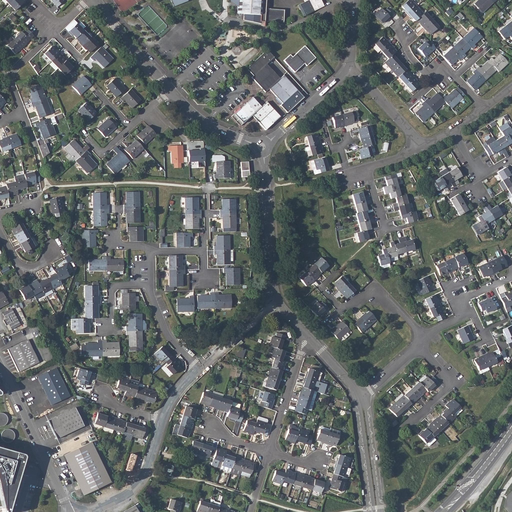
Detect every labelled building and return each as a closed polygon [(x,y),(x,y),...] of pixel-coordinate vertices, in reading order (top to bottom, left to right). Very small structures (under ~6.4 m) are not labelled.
[(11,0),(8,4),(15,11),(24,2),(21,0),(11,0)] [(237,14),(244,14),(262,15),(262,0),(170,0),(174,7),(188,1),(187,0),(238,0),(238,1),(239,1),(239,7),(238,7),(237,14)] [(262,0),(262,15),(261,21),(264,21),(284,23),(285,10),(266,8),(266,0),(262,0)] [(303,0),(305,2),(298,5),(303,16),(324,6),(320,0),(303,0)] [(404,11),(407,15),(416,6),(410,0),(408,0),(401,7),(404,10),(404,11)] [(493,2),(490,0),(478,0),(474,4),(478,9),(477,11),(480,14),(493,2)] [(416,6),(407,15),(411,19),(412,18),(415,21),(417,20),(423,14),(416,6)] [(381,9),(374,16),(381,24),(385,20),(386,21),(392,15),(386,8),(383,11),(381,9)] [(423,14),(417,20),(420,23),(419,24),(423,28),(432,20),(425,12),(423,14)] [(261,21),(262,15),(244,14),(244,20),(261,24),(261,21)] [(432,20),(423,28),(426,32),(427,31),(430,34),(438,27),(432,20)] [(73,35),(76,38),(84,31),(77,24),(68,32),(72,36),(73,35)] [(511,35),(504,26),(497,32),(499,34),(503,40),(504,40),(508,36),(511,40),(511,39),(511,35)] [(474,28),(463,39),(470,47),(472,49),(475,46),(474,44),(482,37),(476,31),(474,28)] [(21,32),(14,39),(23,48),(26,44),(26,43),(33,36),(28,30),(23,34),(21,32)] [(84,31),(76,38),(79,42),(78,43),(82,47),(91,38),(84,31)] [(374,45),(381,52),(390,44),(386,39),(385,40),(382,37),(374,45)] [(91,38),(82,47),(86,50),(87,49),(90,53),(98,45),(91,38)] [(23,48),(14,39),(7,46),(14,54),(18,51),(19,51),(23,48)] [(463,39),(453,48),(462,58),(465,55),(464,53),(470,47),(463,39)] [(435,48),(429,42),(427,44),(424,42),(417,49),(425,57),(428,54),(429,54),(435,49),(435,48)] [(390,44),(381,52),(388,59),(392,55),(396,52),(393,48),(390,44)] [(283,61),(288,65),(295,72),(301,66),(299,64),(302,61),(304,63),(306,66),(315,58),(304,46),(292,57),(290,55),(283,61)] [(44,54),(51,61),(59,53),(56,49),(55,50),(51,47),(44,54)] [(101,47),(90,58),(93,61),(95,59),(104,68),(113,59),(101,47)] [(462,58),(453,48),(443,57),(451,65),(457,59),(459,61),(462,58)] [(267,50),(247,68),(253,76),(251,77),(254,80),(256,78),(258,81),(262,85),(264,87),(263,88),(262,89),(265,92),(269,89),(282,103),(280,105),(287,113),(304,97),(284,75),(280,79),(267,64),(274,57),(267,50)] [(59,53),(51,61),(58,68),(65,61),(62,58),(63,57),(59,53)] [(492,58),(489,61),(496,70),(498,72),(508,63),(503,57),(500,54),(494,60),(492,58)] [(388,59),(384,63),(391,70),(400,62),(396,58),(395,59),(392,55),(388,59)] [(65,61),(58,68),(69,80),(75,74),(71,70),(73,67),(70,64),(69,65),(65,61)] [(478,67),(475,69),(485,80),(496,70),(489,61),(481,69),(478,67)] [(400,62),(391,70),(398,77),(406,70),(402,66),(403,65),(400,62)] [(46,77),(52,67),(47,64),(42,71),(35,65),(33,68),(46,77)] [(485,80),(475,69),(472,72),(474,74),(466,82),(474,90),(485,80)] [(406,70),(398,77),(404,85),(413,76),(410,72),(409,73),(406,70)] [(413,76),(404,85),(411,92),(419,84),(416,81),(417,80),(413,76)] [(83,77),(72,87),(80,95),(83,92),(82,92),(87,87),(88,88),(91,85),(83,77)] [(263,88),(264,87),(262,85),(258,81),(256,78),(254,80),(262,89),(263,88)] [(114,79),(106,86),(109,90),(109,89),(114,94),(114,95),(116,97),(125,90),(114,79)] [(30,99),(31,104),(45,98),(40,85),(29,89),(32,98),(30,99)] [(458,88),(456,91),(461,97),(464,95),(458,88)] [(130,89),(120,99),(123,102),(125,100),(132,108),(140,101),(130,89)] [(445,95),(441,98),(445,102),(451,109),(462,98),(461,97),(456,91),(454,90),(446,97),(445,95)] [(427,98),(424,101),(433,112),(445,102),(441,98),(437,93),(429,100),(427,98)] [(235,114),(232,116),(241,126),(244,123),(252,116),(266,130),(281,116),(267,101),(262,106),(253,97),(235,114)] [(45,98),(31,104),(33,108),(35,107),(40,118),(51,114),(45,98)] [(433,112),(424,101),(421,104),(422,107),(415,114),(422,122),(433,112)] [(77,110),(88,121),(96,114),(93,111),(88,106),(89,106),(86,102),(77,110)] [(351,112),(341,115),(345,126),(350,125),(350,124),(354,122),(351,112)] [(345,126),(341,115),(332,117),(335,128),(340,127),(340,128),(345,126)] [(53,117),(35,124),(37,128),(39,127),(43,139),(55,135),(52,126),(56,124),(53,117)] [(108,119),(97,129),(105,138),(107,135),(112,130),(113,130),(116,127),(108,119)] [(507,124),(499,129),(503,136),(509,145),(511,143),(509,139),(511,136),(511,131),(509,127),(507,124)] [(156,134),(148,126),(145,128),(145,129),(140,134),(140,133),(137,136),(145,144),(156,134)] [(369,126),(358,129),(359,133),(358,133),(360,139),(371,135),(369,126)] [(306,136),(309,146),(321,143),(319,138),(318,138),(317,134),(306,136)] [(11,135),(7,137),(11,148),(20,145),(16,135),(12,137),(11,135)] [(371,135),(360,139),(361,143),(362,143),(363,148),(369,146),(374,145),(371,135)] [(493,136),(485,142),(487,146),(492,154),(497,151),(500,156),(503,154),(495,141),(493,136)] [(503,136),(495,141),(503,154),(506,152),(504,148),(509,145),(503,136)] [(11,148),(7,137),(2,139),(2,140),(0,141),(0,147),(2,152),(11,148)] [(75,160),(76,161),(86,151),(89,148),(86,145),(82,149),(73,140),(64,148),(69,153),(66,156),(72,162),(75,160)] [(144,149),(136,140),(132,143),(133,144),(128,148),(125,151),(132,159),(144,149)] [(321,143),(309,146),(312,156),(322,153),(321,148),(322,148),(321,143)] [(116,146),(112,150),(117,155),(106,166),(114,175),(129,161),(116,146)] [(182,146),(168,146),(168,152),(171,152),(172,163),(183,163),(182,146)] [(363,148),(359,149),(360,154),(359,154),(360,159),(372,156),(369,146),(363,148)] [(487,146),(484,148),(486,151),(489,156),(492,154),(487,146)] [(201,150),(188,151),(189,162),(198,162),(198,168),(206,168),(205,148),(201,149),(201,150)] [(86,151),(76,161),(87,173),(96,165),(88,156),(89,154),(86,151)] [(217,174),(214,174),(214,179),(229,178),(229,161),(224,161),(224,157),(221,156),(212,156),(213,162),(217,161),(217,174)] [(314,175),(321,173),(329,170),(327,161),(325,161),(324,157),(314,160),(310,161),(314,175)] [(248,162),(240,163),(241,177),(249,177),(248,162)] [(456,167),(448,172),(456,185),(458,188),(461,186),(457,179),(462,176),(456,167)] [(506,167),(497,172),(502,181),(511,174),(511,169),(509,172),(506,167)] [(34,173),(24,175),(26,186),(31,186),(31,184),(36,183),(36,182),(40,181),(40,180),(39,172),(34,173)] [(448,172),(440,177),(446,186),(450,183),(453,187),(456,185),(448,172)] [(511,174),(502,181),(498,183),(503,191),(504,190),(511,185),(511,174)] [(16,178),(15,179),(16,182),(17,192),(22,191),(22,190),(27,189),(26,186),(24,175),(15,177),(16,178)] [(440,177),(432,182),(437,191),(442,188),(445,192),(448,190),(446,186),(440,177)] [(383,187),(384,191),(398,187),(395,178),(385,181),(387,186),(383,187)] [(16,182),(6,184),(6,187),(8,195),(13,194),(13,195),(18,194),(17,192),(16,182)] [(6,187),(0,188),(0,200),(4,200),(4,198),(8,197),(8,195),(6,187)] [(398,187),(384,191),(385,194),(389,193),(391,199),(395,197),(401,196),(398,187)] [(123,205),(123,209),(139,209),(138,192),(126,192),(126,205),(123,205)] [(362,192),(352,195),(355,204),(369,200),(368,196),(363,198),(362,192)] [(93,193),(93,210),(109,210),(109,205),(106,205),(106,193),(93,193)] [(458,194),(449,199),(454,207),(467,200),(465,196),(461,199),(458,194)] [(392,204),(393,208),(408,204),(405,195),(401,196),(395,197),(397,203),(392,204)] [(60,197),(50,200),(50,204),(51,203),(53,210),(52,210),(53,214),(64,212),(60,197)] [(185,198),(186,215),(201,214),(201,210),(198,210),(198,197),(185,198)] [(220,210),(220,214),(235,214),(235,199),(222,199),(222,210),(220,210)] [(369,200),(355,204),(357,213),(365,211),(367,210),(365,205),(370,203),(369,200)] [(467,200),(454,207),(459,215),(466,211),(468,210),(465,205),(469,203),(467,200)] [(408,204),(393,208),(394,211),(399,210),(400,215),(410,213),(408,204)] [(489,205),(486,207),(493,220),(501,215),(501,214),(499,210),(496,206),(491,209),(489,205)] [(485,213),(480,216),(485,224),(493,220),(486,207),(482,208),(485,213)] [(139,209),(123,209),(123,214),(126,214),(126,224),(139,223),(139,209)] [(109,210),(93,210),(94,227),(106,226),(106,214),(109,214),(109,210)] [(357,213),(355,214),(358,222),(372,218),(371,215),(367,216),(365,211),(357,213)] [(410,213),(400,215),(401,219),(406,218),(407,224),(417,221),(415,211),(410,213)] [(201,214),(186,215),(186,229),(198,229),(198,219),(201,219),(201,214)] [(235,214),(220,214),(220,218),(223,218),(223,228),(235,228),(235,214)] [(479,222),(474,225),(479,234),(488,229),(485,224),(480,216),(477,218),(479,222)] [(372,218),(358,222),(360,232),(370,229),(369,223),(373,222),(372,218)] [(12,230),(14,235),(25,230),(20,221),(11,226),(13,230),(12,230)] [(474,225),(471,226),(476,236),(479,234),(474,225)] [(142,227),(127,228),(127,232),(130,232),(130,242),(142,242),(142,227)] [(360,232),(356,233),(359,242),(369,239),(367,234),(372,233),(370,229),(360,232)] [(25,230),(14,235),(17,240),(18,239),(20,243),(30,238),(25,230)] [(98,230),(82,231),(83,247),(95,247),(95,235),(98,235),(98,230)] [(192,233),(176,233),(177,248),(189,247),(189,237),(192,237),(192,233)] [(214,246),(214,251),(229,250),(229,236),(217,236),(217,246),(214,246)] [(405,237),(401,238),(405,252),(406,256),(416,253),(412,240),(406,241),(405,237)] [(20,243),(19,244),(22,249),(23,248),(25,252),(35,247),(30,238),(20,243)] [(399,243),(394,245),(396,255),(405,252),(401,238),(398,239),(399,243)] [(390,247),(385,249),(388,262),(398,260),(396,255),(394,245),(393,242),(389,243),(390,247)] [(383,254),(377,256),(380,268),(390,266),(388,262),(385,249),(381,250),(383,254)] [(229,250),(214,251),(214,255),(217,255),(217,265),(229,265),(229,261),(229,250)] [(462,253),(453,257),(458,268),(462,266),(463,267),(467,264),(462,253)] [(181,256),(169,256),(169,270),(185,270),(184,266),(182,266),(181,256)] [(106,271),(106,257),(102,257),(102,260),(88,260),(88,271),(106,271)] [(110,257),(106,257),(106,271),(107,271),(114,271),(114,275),(121,275),(121,271),(123,271),(123,259),(110,260),(110,257)] [(453,257),(444,261),(449,273),(454,271),(454,269),(458,268),(453,257)] [(321,258),(313,265),(321,273),(324,270),(325,270),(329,267),(321,258)] [(496,259),(487,263),(492,274),(497,272),(497,271),(501,269),(505,267),(500,258),(496,259)] [(444,261),(435,266),(440,276),(444,274),(445,275),(449,273),(444,261)] [(492,274),(487,263),(478,268),(482,277),(487,275),(488,276),(492,274)] [(313,265),(306,271),(314,280),(318,277),(317,276),(321,273),(313,265)] [(58,268),(53,270),(55,273),(59,281),(68,276),(63,266),(59,269),(58,268)] [(229,269),(224,269),(224,273),(226,273),(227,285),(239,285),(239,268),(229,269)] [(185,270),(169,270),(170,287),(182,287),(182,275),(185,275),(185,270)] [(314,280),(306,271),(299,278),(306,286),(310,283),(310,284),(314,280)] [(51,277),(47,279),(52,289),(61,284),(59,281),(55,273),(50,276),(51,277)] [(335,288),(339,292),(348,284),(341,276),(333,284),(336,287),(335,288)] [(427,276),(416,281),(423,295),(433,290),(431,286),(431,287),(428,281),(428,280),(427,276)] [(42,280),(38,283),(42,290),(44,293),(52,289),(47,279),(43,281),(42,280)] [(32,283),(28,286),(33,295),(42,290),(38,283),(36,280),(31,282),(32,283)] [(348,284),(339,292),(343,296),(344,295),(347,298),(355,291),(348,284)] [(33,295),(28,286),(23,288),(23,287),(18,289),(24,300),(33,295)] [(85,286),(86,300),(101,300),(100,296),(98,296),(97,286),(85,286)] [(509,294),(501,299),(505,308),(510,306),(511,304),(511,291),(508,293),(509,294)] [(119,306),(119,310),(134,310),(134,293),(122,294),(122,306),(119,306)] [(214,308),(213,293),(209,293),(209,296),(197,296),(197,309),(214,308)] [(218,293),(213,293),(214,308),(231,308),(230,296),(218,296),(218,293)] [(435,295),(425,299),(429,308),(440,303),(438,298),(436,299),(435,295)] [(189,299),(176,300),(177,312),(193,312),(193,297),(189,297),(189,299)] [(486,300),(478,303),(482,311),(485,310),(486,313),(495,309),(491,299),(487,301),(486,300)] [(101,300),(86,300),(86,319),(92,318),(95,318),(98,318),(98,305),(101,305),(101,300)] [(317,302),(309,308),(317,317),(320,314),(320,315),(328,308),(322,302),(319,304),(317,302)] [(440,303),(429,308),(433,317),(435,316),(437,321),(445,318),(443,313),(441,309),(442,308),(440,303)] [(12,308),(3,314),(5,319),(3,320),(6,326),(9,325),(12,329),(21,325),(12,308)] [(364,313),(360,317),(368,326),(376,319),(368,311),(364,314),(364,313)] [(126,327),(126,331),(141,331),(141,314),(128,314),(129,326),(126,327)] [(357,321),(353,325),(361,333),(364,330),(366,333),(368,331),(366,328),(368,326),(360,317),(356,321),(357,321)] [(86,319),(77,319),(77,333),(89,333),(89,323),(92,323),(92,318),(86,319)] [(333,328),(330,331),(338,340),(349,329),(341,321),(338,324),(339,324),(334,329),(333,328)] [(467,325),(457,330),(463,344),(473,339),(471,335),(468,329),(469,329),(467,325)] [(511,325),(502,329),(504,333),(503,334),(507,344),(511,341),(511,325)] [(141,331),(126,331),(126,335),(129,335),(129,352),(142,352),(141,331)] [(272,337),(269,346),(274,348),(280,350),(281,346),(282,347),(286,336),(277,333),(276,338),(272,337)] [(28,340),(7,350),(18,372),(38,362),(28,340)] [(102,356),(102,341),(98,341),(98,343),(85,344),(85,346),(81,346),(81,355),(85,355),(85,356),(102,356)] [(106,341),(102,341),(102,356),(119,356),(119,343),(106,343),(106,341)] [(162,347),(153,354),(160,362),(163,360),(165,362),(172,356),(166,350),(165,351),(162,347)] [(274,348),(271,357),(274,358),(283,361),(284,356),(283,355),(285,351),(280,350),(274,348)] [(487,353),(482,355),(487,366),(496,362),(492,352),(488,354),(487,353)] [(487,366),(482,355),(478,357),(478,359),(474,360),(478,371),(480,374),(489,370),(487,366)] [(172,356),(165,362),(168,365),(166,368),(172,375),(180,367),(177,364),(178,363),(172,356)] [(274,358),(271,368),(282,371),(283,367),(284,367),(286,362),(283,361),(274,358)] [(38,377),(51,405),(69,396),(55,368),(38,377)] [(271,368),(268,377),(280,381),(282,375),(281,375),(282,371),(271,368)] [(306,373),(304,378),(319,382),(322,373),(308,368),(307,373),(306,373)] [(91,372),(80,369),(77,378),(81,379),(80,383),(88,386),(91,377),(89,376),(91,372)] [(421,383),(420,384),(426,391),(427,392),(431,389),(432,390),(436,386),(427,377),(426,378),(424,376),(419,381),(421,383)] [(280,381),(268,377),(264,387),(276,390),(277,387),(278,387),(280,381)] [(120,390),(125,392),(129,381),(119,378),(116,388),(120,389),(120,390)] [(302,387),(316,392),(317,392),(320,383),(319,382),(304,378),(303,383),(302,387)] [(125,392),(124,395),(129,397),(130,396),(134,397),(138,384),(139,382),(129,379),(129,381),(125,392)] [(418,382),(411,389),(419,398),(423,394),(422,394),(426,391),(420,384),(418,382)] [(138,384),(134,397),(139,399),(139,400),(143,401),(147,390),(143,389),(144,386),(138,384)] [(300,392),(298,397),(310,400),(313,401),(316,392),(302,387),(300,392)] [(411,389),(404,396),(411,404),(415,401),(419,398),(411,389)] [(147,390),(143,401),(148,403),(149,402),(153,403),(157,393),(147,390)] [(203,392),(199,404),(204,405),(204,406),(208,407),(209,407),(212,395),(203,392)] [(212,395),(209,407),(213,408),(213,409),(218,410),(222,399),(223,395),(213,392),(212,395)] [(264,402),(262,407),(271,410),(274,400),(273,400),(275,396),(263,392),(260,401),(264,402)] [(404,396),(396,403),(404,412),(408,408),(408,407),(411,404),(404,396)] [(295,406),(293,411),(303,414),(305,415),(310,400),(298,397),(296,402),(297,402),(296,407),(295,406)] [(222,399),(218,410),(223,412),(223,411),(228,413),(230,406),(231,402),(231,401),(222,399)] [(449,402),(445,405),(447,408),(455,417),(462,410),(453,400),(449,403),(449,402)] [(228,413),(226,417),(230,419),(230,420),(240,423),(243,414),(238,413),(239,409),(240,405),(231,402),(230,406),(228,413)] [(404,412),(396,403),(389,409),(396,417),(400,414),(400,415),(404,412)] [(185,406),(182,416),(194,419),(195,416),(197,410),(185,406)] [(74,408),(47,421),(56,439),(83,426),(74,408)] [(444,412),(440,416),(448,424),(455,417),(447,408),(443,411),(444,412)] [(8,423),(9,419),(8,417),(7,415),(4,413),(2,412),(0,412),(0,425),(2,426),(4,426),(6,424),(8,423)] [(94,423),(104,427),(107,417),(103,415),(103,414),(98,413),(94,423)] [(182,416),(179,425),(191,429),(193,424),(192,424),(194,419),(182,416)] [(436,418),(432,422),(440,431),(448,424),(440,416),(437,419),(436,418)] [(104,427),(102,431),(112,434),(113,430),(116,418),(111,417),(111,418),(107,417),(104,427)] [(256,423),(253,432),(259,434),(259,433),(263,434),(267,420),(266,419),(259,417),(258,421),(257,420),(256,423)] [(116,418),(113,430),(122,432),(126,422),(121,421),(121,420),(116,418)] [(247,434),(252,435),(253,432),(256,423),(246,420),(242,432),(247,433),(247,434)] [(122,432),(121,437),(131,440),(132,436),(136,424),(130,423),(130,424),(126,422),(122,432)] [(429,426),(426,429),(433,437),(440,431),(432,422),(428,425),(429,426)] [(136,424),(132,436),(142,439),(145,429),(141,427),(141,426),(136,424)] [(191,429),(179,425),(176,435),(187,438),(189,434),(190,434),(191,429)] [(320,442),(325,444),(329,432),(330,429),(322,427),(321,430),(320,429),(316,440),(320,441),(320,442)] [(15,438),(16,436),(15,433),(14,431),(11,429),(9,429),(7,429),(4,431),(3,433),(2,436),(3,439),(5,441),(7,442),(9,443),(11,442),(14,440),(15,438)] [(289,442),(294,444),(295,440),(298,432),(288,429),(284,440),(289,442)] [(298,432),(295,440),(299,441),(299,442),(309,445),(311,437),(307,435),(308,432),(299,429),(298,432)] [(433,437),(426,429),(422,432),(421,432),(417,435),(426,444),(433,437)] [(329,432),(325,444),(330,446),(331,445),(335,446),(338,435),(329,432)] [(189,452),(199,455),(203,443),(197,441),(197,442),(193,441),(189,452)] [(83,446),(63,455),(73,475),(101,463),(94,449),(91,442),(83,446)] [(203,443),(199,455),(208,458),(212,447),(207,446),(207,444),(203,443)] [(0,508),(3,508),(3,511),(9,511),(25,458),(25,456),(23,454),(0,447),(0,508)] [(216,448),(211,466),(217,468),(219,461),(222,462),(225,454),(226,451),(221,449),(221,450),(216,448)] [(231,455),(225,454),(222,462),(220,469),(230,472),(234,457),(230,456),(231,455)] [(336,458),(334,464),(347,468),(350,459),(338,455),(337,459),(336,458)] [(234,457),(230,472),(239,475),(244,460),(239,458),(239,459),(234,457)] [(244,460),(239,475),(249,478),(253,464),(249,462),(249,461),(244,460)] [(101,463),(73,475),(83,496),(110,483),(101,463)] [(334,469),(332,474),(341,477),(344,477),(345,474),(348,475),(350,469),(347,468),(334,464),(333,469),(334,469)] [(285,472),(282,481),(291,484),(295,473),(291,471),(286,469),(285,472)] [(271,481),(281,485),(282,481),(285,472),(280,471),(280,472),(275,470),(271,481)] [(295,473),(291,484),(301,487),(305,475),(300,473),(299,474),(295,473)] [(341,477),(332,474),(329,483),(330,484),(329,488),(340,492),(343,482),(340,481),(341,477)] [(305,475),(301,487),(310,490),(314,479),(309,478),(310,477),(305,475)] [(314,479),(310,490),(320,493),(324,481),(318,480),(314,479)] [(171,510),(169,511),(179,511),(181,508),(180,507),(181,503),(170,499),(167,509),(171,510)] [(209,503),(206,511),(217,511),(219,506),(220,503),(214,501),(214,500),(211,499),(209,503)] [(206,511),(209,503),(200,501),(196,511),(197,511),(206,511)]
